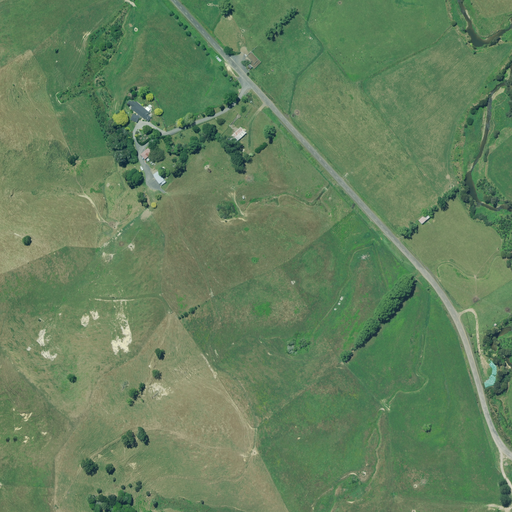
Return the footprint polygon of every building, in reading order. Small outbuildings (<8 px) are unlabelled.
[(135,113),(132,120),(138,123),(140,118),(141,119),(143,117),(149,122),(152,118),(149,115),(151,113),(136,100),(134,102),(132,100),(129,103),(134,107),(132,109),(139,114),(138,115),(135,113)] [(246,132),(248,131),(246,129),(244,130),(242,127),(231,138),(237,144),(248,133),(246,132)] [(154,153),(150,148),(142,155),(146,160),(154,153)] [(167,182),(160,171),(155,175),(162,186),(167,182)] [(431,218),(428,214),(420,220),(423,224),(431,218)]
